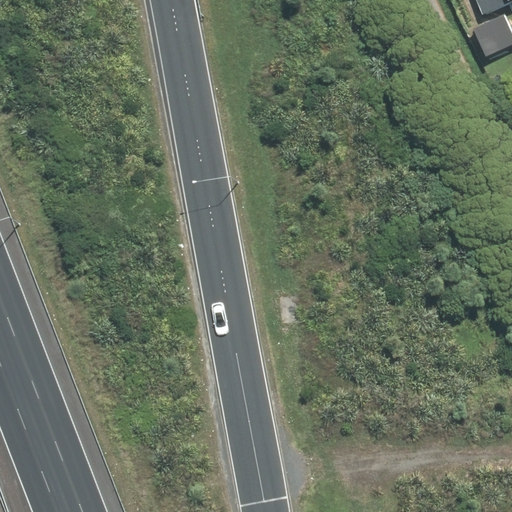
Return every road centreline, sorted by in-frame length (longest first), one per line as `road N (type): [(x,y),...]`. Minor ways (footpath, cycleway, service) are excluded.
road 1 (motorway): [(171,0),(266,511)]
road 2 (track): [(259,477),(511,456)]
road 3 (motorway): [(0,361),(57,511)]
